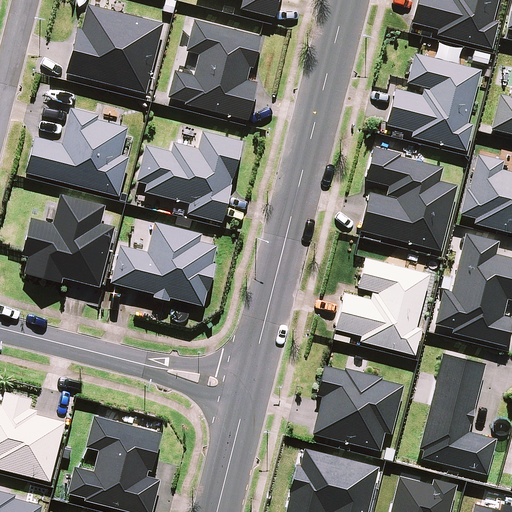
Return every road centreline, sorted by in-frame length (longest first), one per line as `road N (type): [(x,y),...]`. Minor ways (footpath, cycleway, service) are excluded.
road 1 (residential): [(346,0),(245,395)]
road 2 (residential): [(0,330),(245,395)]
road 3 (residential): [(245,395),(217,511)]
